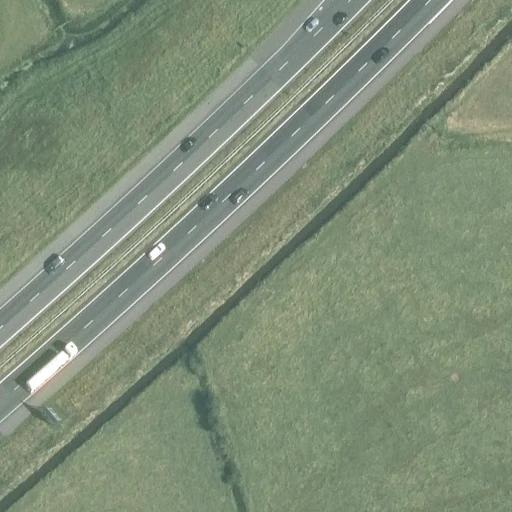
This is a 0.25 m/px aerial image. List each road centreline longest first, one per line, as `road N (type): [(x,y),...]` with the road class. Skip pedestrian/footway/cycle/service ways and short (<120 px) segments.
road 1 (motorway): [(0,401),(430,0)]
road 2 (motorway): [(353,0),(0,327)]
